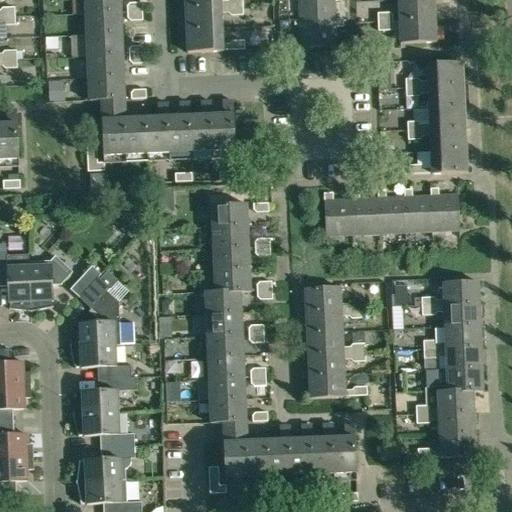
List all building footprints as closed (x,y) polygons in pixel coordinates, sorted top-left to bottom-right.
[(121,14),(119,0),(84,0),(85,16),(121,14)] [(220,0),(185,0),(186,11),(221,9),(220,0)] [(231,0),(228,2),(229,9),(244,8),(243,0),(231,0)] [(298,0),(300,22),(335,21),(335,2),(342,2),(341,0),(298,0)] [(434,22),(433,0),(398,2),(399,24),(434,22)] [(127,8),(127,14),(142,13),(142,4),(130,5),(127,8)] [(244,17),(244,8),(229,9),(229,15),(231,17),(232,18),(244,17)] [(0,11),(0,18),(15,18),(14,9),(2,9),(0,11)] [(222,31),(221,9),(186,11),(187,33),(222,31)] [(377,21),(392,21),(392,15),(390,13),(389,12),(377,12),(377,21)] [(131,23),(143,22),(142,13),(127,14),(127,20),(129,21),(131,23)] [(85,16),(86,37),(122,36),(121,14),(85,16)] [(15,18),(0,18),(0,23),(3,27),(15,27),(15,18)] [(341,21),(335,21),(300,22),(301,50),(319,49),(336,48),(336,29),(343,28),(343,21),(341,21)] [(392,21),(377,21),(377,30),(390,30),(393,26),(392,21)] [(434,22),(399,24),(400,46),(435,44),(434,22)] [(223,53),(222,31),(187,33),(188,55),(223,53)] [(123,58),(122,36),(86,37),(87,59),(123,58)] [(232,43),(230,47),(231,52),(245,51),(245,43),(232,43)] [(144,57),(144,48),(132,48),(129,51),(129,57),(144,57)] [(1,56),(2,62),(17,61),(16,52),(5,53),(1,56)] [(144,57),(129,57),(129,63),(133,66),(144,66),(144,57)] [(87,59),(88,81),(124,80),(123,58),(87,59)] [(17,71),(17,61),(2,62),(2,68),(5,71),(17,71)] [(427,89),(463,87),(462,65),(426,67),(427,89)] [(377,79),(377,91),(390,91),(389,78),(377,79)] [(125,104),(124,80),(88,81),(89,103),(101,103),(101,106),(102,118),(115,118),(125,117),(125,104)] [(405,90),(420,90),(420,83),(417,81),(405,81),(405,90)] [(48,84),(49,104),(64,103),(63,83),(48,84)] [(463,87),(427,89),(428,110),(464,109),(463,87)] [(421,95),(420,90),(405,90),(406,99),(418,98),(421,95)] [(146,101),(146,92),(134,92),(131,95),(131,101),(146,101)] [(190,119),(189,105),(179,105),(180,119),(168,120),(168,106),(157,106),(158,120),(148,121),(147,118),(147,116),(139,117),(137,117),(137,121),(125,122),(125,117),(115,118),(115,122),(102,123),(104,158),(235,152),(233,103),(222,103),(223,118),(212,118),(211,104),(200,104),(201,118),(190,119)] [(464,109),(428,110),(429,132),(465,131),(464,109)] [(0,162),(18,162),(16,112),(6,112),(6,127),(0,126),(0,162)] [(419,124),(414,124),(407,124),(407,133),(422,133),(422,126),(419,124)] [(465,131),(429,132),(430,154),(466,153),(465,131)] [(423,138),(422,133),(407,133),(408,142),(420,142),(423,139),(423,138)] [(97,147),(86,147),(88,174),(104,173),(104,164),(97,165),(97,147)] [(430,154),(431,177),(467,175),(466,153),(430,154)] [(422,167),(409,168),(409,177),(424,176),(424,171),(422,167)] [(236,172),(220,173),(220,182),(236,181),(236,172)] [(175,175),(175,177),(175,183),(192,183),(192,174),(175,175)] [(104,175),(89,176),(90,198),(105,198),(104,175)] [(19,182),(2,183),(3,191),(20,190),(19,182)] [(172,189),(158,190),(158,201),(172,201),(172,189)] [(459,233),(458,197),(439,198),(438,190),(430,190),(430,198),(432,234),(459,233)] [(405,235),(432,234),(430,198),(412,199),(412,191),(404,191),(404,199),(405,235)] [(379,236),(405,235),(404,199),(386,200),(386,192),(378,192),(378,200),(379,236)] [(353,237),(379,236),(378,200),(359,201),(359,193),(351,193),(351,201),(353,237)] [(325,238),(353,237),(351,201),(333,202),(332,194),(323,195),(325,238)] [(268,214),(268,205),(253,205),(253,212),(256,214),(268,214)] [(211,207),(212,229),(247,227),(246,206),(211,207)] [(248,249),(247,227),(212,229),(213,250),(248,249)] [(254,244),(255,250),(270,249),(269,240),(257,241),(254,244)] [(213,250),(214,272),(249,270),(248,249),(213,250)] [(270,258),(270,249),(255,250),(255,256),(258,259),(270,258)] [(31,313),(29,264),(28,264),(28,268),(7,269),(6,255),(0,255),(0,282),(7,282),(8,305),(9,305),(9,310),(9,311),(31,313)] [(50,263),(29,264),(31,313),(52,309),(52,308),(51,303),(53,303),(52,287),(60,287),(72,274),(55,258),(50,263)] [(98,279),(101,276),(91,268),(70,292),(79,300),(98,279)] [(250,294),(249,270),(214,272),(214,294),(240,293),(250,294)] [(72,326),(70,348),(120,346),(118,304),(107,294),(117,284),(106,273),(99,280),(98,279),(79,300),(91,311),(92,310),(99,317),(99,325),(78,326),(78,327),(74,327),(74,326),(72,326)] [(256,287),(256,293),(272,292),(271,283),(259,284),(256,287)] [(443,308),(478,307),(477,284),(442,286),(443,308)] [(305,291),(306,305),(306,314),(348,312),(348,305),(340,305),(340,289),(319,290),(305,291)] [(272,292),(256,293),(257,299),(260,302),(272,301),(272,292)] [(205,316),(241,314),(240,294),(250,294),(240,293),(214,294),(204,294),(205,316)] [(421,309),(437,308),(436,303),(433,300),(421,300),(421,309)] [(348,305),(348,312),(363,311),(362,305),(362,302),(351,302),(348,305)] [(443,308),(444,330),(479,328),(478,307),(443,308)] [(437,314),(437,308),(421,309),(421,317),(434,317),(437,314)] [(363,319),(363,311),(348,312),(348,317),(351,320),(363,319)] [(306,314),(307,336),(342,334),(341,317),(348,317),(348,312),(306,314)] [(242,336),(241,314),(205,316),(206,338),(242,336)] [(264,336),(263,326),(251,327),(248,330),(248,336),(264,336)] [(438,352),(480,350),(479,328),(444,330),(445,345),(438,345),(438,352)] [(342,334),(307,336),(308,357),(349,355),(349,349),(342,349),(342,334)] [(207,358),(243,356),(242,336),(206,338),(207,358)] [(264,336),(248,336),(248,342),(252,345),(264,344),(264,336)] [(423,342),(423,352),(438,352),(438,345),(435,342),(423,342)] [(349,349),(349,355),(365,355),(364,345),(352,346),(349,349)] [(103,369),(104,381),(136,380),(131,380),(130,368),(116,368),(115,347),(120,347),(120,346),(70,348),(74,370),(75,370),(75,369),(80,369),(80,370),(103,369)] [(445,357),(446,373),(481,371),(480,350),(438,352),(439,357),(445,357)] [(0,388),(30,387),(30,382),(28,382),(28,374),(23,374),(23,363),(10,364),(10,351),(0,351),(0,388)] [(438,352),(423,352),(423,360),(436,360),(439,357),(438,352)] [(308,357),(309,379),(344,377),(343,361),(350,361),(349,355),(308,357)] [(349,355),(350,361),(352,364),(365,363),(365,355),(349,355)] [(244,379),(243,356),(207,358),(208,381),(244,379)] [(250,379),(265,378),(265,370),(253,370),(250,373),(250,379)] [(437,395),(482,393),(481,371),(446,373),(447,393),(440,394),(437,394),(437,395)] [(344,377),(309,379),(310,402),(319,401),(345,399),(344,377)] [(265,378),(250,379),(250,385),(253,388),(266,388),(265,378)] [(209,401),(244,399),(244,379),(208,381),(209,401)] [(75,394),(73,417),(118,415),(117,393),(136,392),(136,380),(104,381),(104,393),(81,394),(81,395),(77,395),(75,394)] [(425,394),(437,394),(440,394),(440,387),(437,384),(425,385),(425,394)] [(0,424),(13,424),(12,412),(25,411),(24,400),(29,400),(29,393),(30,392),(30,387),(0,388),(0,424)] [(353,390),(351,392),(351,398),(366,397),(366,388),(354,389),(353,390)] [(431,410),(431,417),(473,415),(473,394),(482,394),(482,393),(437,395),(438,410),(431,410)] [(236,440),(246,440),(246,424),(244,399),(209,401),(210,425),(222,425),(223,441),(236,440)] [(415,408),(415,417),(431,417),(431,410),(428,408),(415,408)] [(267,423),(267,414),(254,414),(252,417),(252,423),(267,423)] [(119,437),(118,415),(73,417),(77,438),(78,438),(78,437),(83,437),(83,438),(106,437),(106,449),(134,448),(133,436),(119,437)] [(473,415),(431,417),(431,422),(438,422),(438,438),(474,436),(473,415)] [(431,422),(431,417),(415,417),(416,426),(428,426),(431,422)] [(13,424),(0,424),(0,460),(33,459),(33,453),(31,454),(31,446),(26,446),(26,435),(13,436),(13,424)] [(312,442),(311,428),(300,428),(301,443),(290,443),(289,429),(279,429),(279,443),(268,444),(268,439),(258,440),(258,444),(246,445),(246,440),(236,440),(236,445),(223,446),(225,482),(319,478),(356,475),(354,425),(343,426),(344,439),(332,440),(332,426),(322,427),(322,442),(314,442),(312,442)] [(475,459),(474,436),(438,438),(439,460),(475,459)] [(78,463),(76,485),(125,483),(125,482),(121,482),(120,461),(134,460),(134,448),(106,449),(107,461),(84,462),(84,463),(79,463),(78,463)] [(429,451),(417,451),(417,460),(432,460),(432,453),(429,451)] [(33,459),(0,460),(0,497),(16,496),(16,484),(28,483),(27,472),(32,472),(32,464),(33,464),(33,459)] [(210,470),(208,470),(209,497),(226,496),(226,488),(221,488),(219,488),(218,470),(210,470)] [(126,504),(125,483),(76,485),(80,506),(81,506),(81,505),(86,505),(86,507),(109,506),(109,511),(141,511),(141,504),(126,504)] [(340,496),(340,501),(340,504),(357,503),(357,498),(357,495),(340,496)] [(296,498),(296,507),(313,506),(313,499),(313,498),(296,498)]
